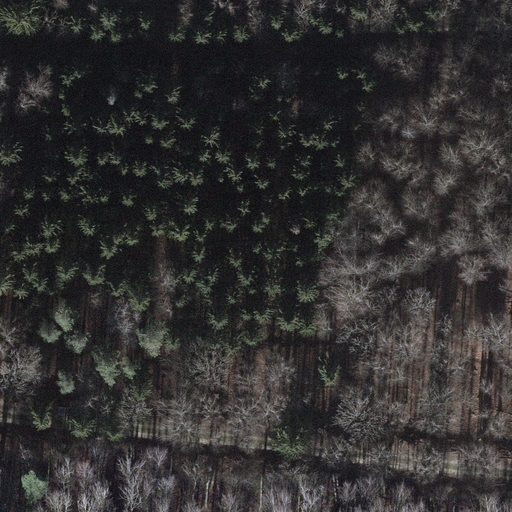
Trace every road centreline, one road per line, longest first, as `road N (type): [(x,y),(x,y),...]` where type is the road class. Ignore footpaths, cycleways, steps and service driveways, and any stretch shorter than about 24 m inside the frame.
road 1 (track): [(0,410),(511,469)]
road 2 (track): [(0,22),(511,21)]
